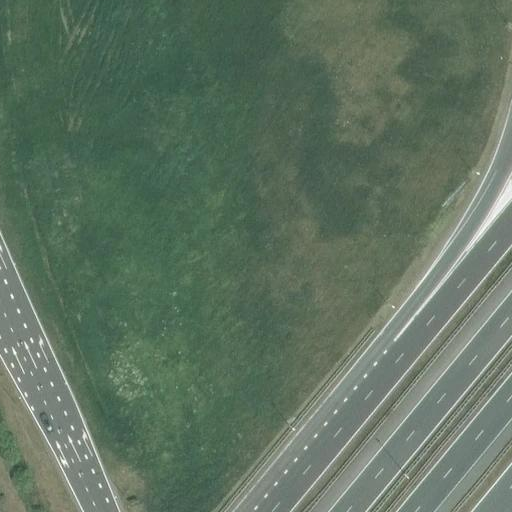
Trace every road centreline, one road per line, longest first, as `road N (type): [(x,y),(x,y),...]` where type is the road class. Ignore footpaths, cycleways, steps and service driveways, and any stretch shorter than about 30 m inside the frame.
road 1 (motorway): [(511,312),(346,511)]
road 2 (trunk): [(98,511),(0,295)]
road 3 (motorway): [(511,156),(402,354)]
road 4 (motorway): [(402,354),(271,511)]
road 5 (motorway): [(511,222),(402,354)]
road 6 (motorway): [(414,511),(511,394)]
